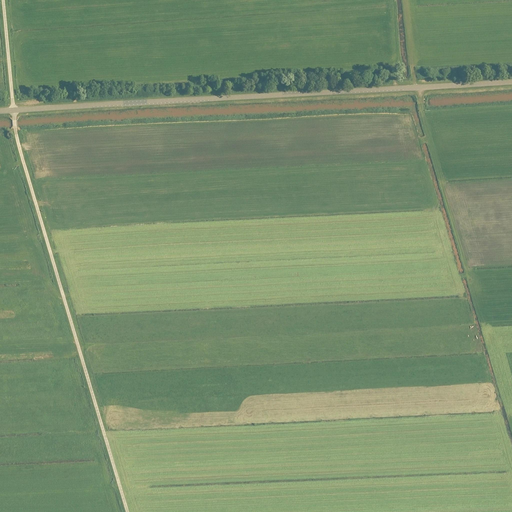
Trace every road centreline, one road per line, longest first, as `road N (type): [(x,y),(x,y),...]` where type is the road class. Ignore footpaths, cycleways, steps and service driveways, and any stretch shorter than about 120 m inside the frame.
road 1 (unclassified): [(13,111),(511,80)]
road 2 (unclassified): [(125,511),(13,111)]
